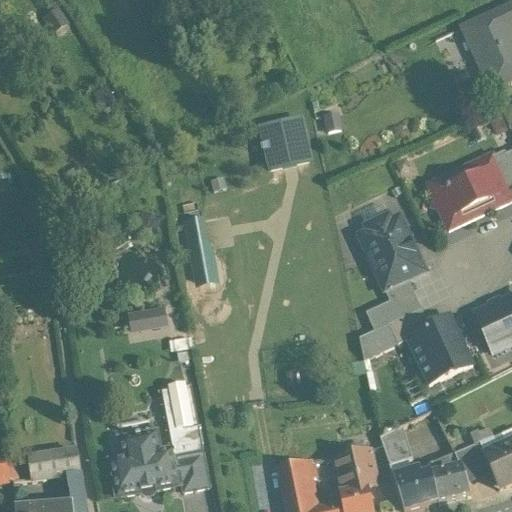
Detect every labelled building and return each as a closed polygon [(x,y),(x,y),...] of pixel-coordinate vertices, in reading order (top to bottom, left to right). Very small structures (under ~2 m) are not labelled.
[(511,59),(511,35),(466,58),(475,76),(484,73),(488,81),(475,88),(489,118),(510,109),(511,112),(511,61),(511,60),(511,59)] [(70,58),(60,43),(47,53),(57,67),(70,58)] [(301,150),(262,159),(271,198),(310,189),(301,150)] [(511,177),(506,181),(505,178),(491,184),(496,194),(507,218),(508,220),(508,219),(511,217),(511,177)] [(491,184),(445,206),(449,214),(449,213),(450,215),(496,194),(491,184)] [(496,194),(450,215),(449,213),(449,214),(434,221),(435,224),(432,234),(442,238),(446,247),(507,218),(496,194)] [(507,218),(446,247),(450,256),(511,227),(508,219),(508,220),(507,218)] [(145,242),(145,262),(160,262),(160,243),(145,242)] [(400,244),(391,249),(388,243),(366,253),(369,259),(360,263),(386,320),(409,309),(408,307),(425,299),(400,244)] [(195,317),(221,312),(212,268),(187,273),(195,317)] [(409,309),(386,320),(390,328),(366,339),(375,358),(389,351),(422,336),(409,309)] [(511,322),(499,329),(499,330),(493,333),(492,332),(475,340),(493,379),(496,378),(494,373),(511,364),(511,322)] [(167,335),(131,342),(134,355),(169,349),(167,335)] [(422,336),(389,351),(399,371),(408,367),(408,366),(429,356),(428,352),(429,351),(422,336)] [(429,351),(428,352),(429,356),(408,366),(408,367),(429,412),(473,392),(449,342),(429,351)] [(360,365),(365,387),(399,371),(389,351),(375,358),(360,365)] [(352,390),(354,401),(365,399),(363,387),(352,390)] [(289,408),(301,407),(300,398),(288,399),(289,408)] [(192,412),(183,413),(183,409),(170,412),(171,416),(163,417),(174,475),(176,482),(205,477),(192,412)] [(403,449),(380,460),(390,486),(408,481),(413,479),(403,449)] [(466,462),(469,470),(480,466),(495,458),(493,453),(478,460),(477,457),(466,462)] [(157,458),(143,460),(142,459),(132,461),(132,462),(122,464),(125,484),(112,486),(117,511),(172,511),(173,511),(181,510),(181,508),(176,482),(174,475),(161,477),(157,458)] [(511,465),(486,477),(484,478),(490,491),(492,495),(498,492),(505,508),(511,504),(511,465)] [(469,470),(460,474),(467,490),(471,499),(490,491),(484,478),(486,477),(480,466),(469,470)] [(371,474),(336,481),(342,511),(356,511),(368,510),(368,511),(379,509),(371,474)] [(467,490),(460,474),(455,476),(460,488),(461,487),(466,502),(471,499),(467,490)] [(79,475),(29,483),(32,506),(69,501),(83,498),(79,475)] [(211,511),(205,477),(176,482),(181,508),(183,508),(183,511),(211,511)] [(408,481),(390,486),(391,489),(390,489),(394,500),(412,493),(408,481)] [(0,506),(11,505),(9,493),(8,483),(0,483),(0,506)] [(314,485),(280,492),(283,511),(314,511),(313,502),(318,501),(314,485)] [(460,488),(431,496),(435,511),(468,511),(466,502),(461,487),(460,488)] [(412,493),(394,500),(397,511),(435,511),(431,496),(421,497),(420,489),(412,493)] [(18,492),(9,493),(11,505),(15,507),(20,506),(18,492)] [(83,498),(69,501),(70,511),(79,511),(79,509),(85,508),(83,498)]
